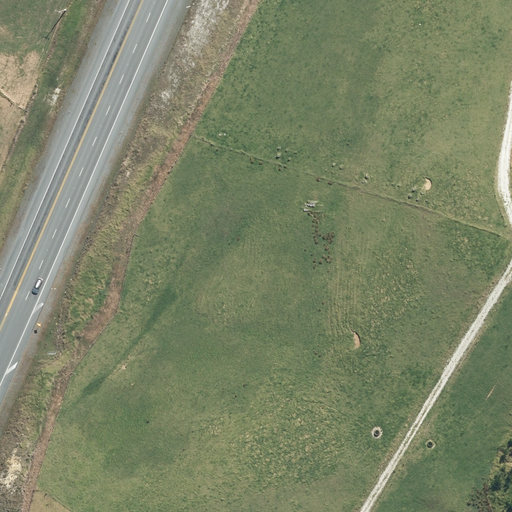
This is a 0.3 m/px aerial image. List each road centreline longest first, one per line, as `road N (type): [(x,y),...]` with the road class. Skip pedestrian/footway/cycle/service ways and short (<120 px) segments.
road 1 (trunk): [(149,0),(0,343)]
road 2 (track): [(511,267),(365,511)]
